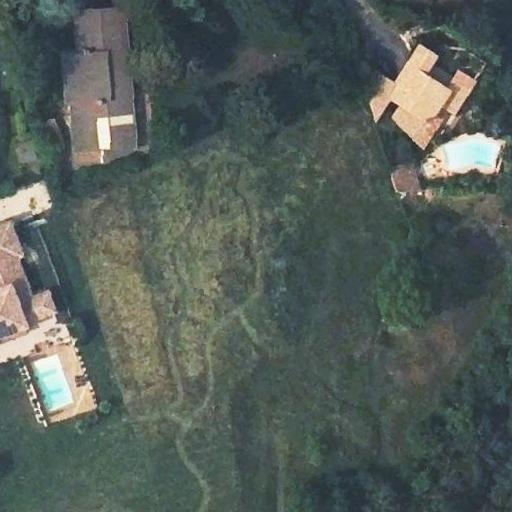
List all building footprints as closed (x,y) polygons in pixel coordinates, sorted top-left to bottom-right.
[(124,95),(117,7),(78,10),(79,27),(74,28),(75,46),(80,46),(81,69),(67,70),(69,99),(84,98),(85,111),(109,110),(107,97),(124,95)] [(378,68),(364,73),(375,113),(390,90),(402,98),(394,110),(416,132),(440,96),(454,105),(467,84),(452,74),(445,85),(422,69),(434,50),(418,40),(394,79),(378,68)] [(412,157),(390,164),(396,184),(420,184),(412,157)] [(0,337),(26,328),(25,325),(40,319),(33,300),(18,258),(22,255),(11,223),(0,226),(0,337)] [(33,300),(40,319),(56,313),(49,294),(33,300)]
